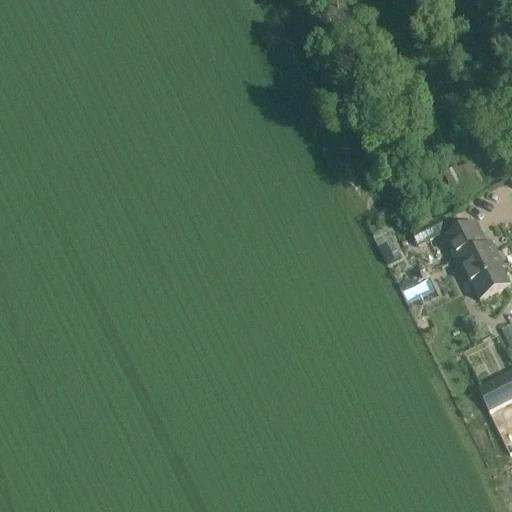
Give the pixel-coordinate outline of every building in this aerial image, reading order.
[(456,167),(443,175),(458,204),(483,190),(470,165),(464,168),(463,167),(458,170),(456,167)] [(442,216),(413,231),(411,232),(410,232),(419,248),(450,232),(442,216)] [(445,241),(461,272),(464,270),(480,303),(510,289),(496,262),(499,261),(492,246),(485,249),(474,226),(445,241)] [(470,334),(466,336),(467,340),(471,347),(473,350),(494,339),(484,320),(468,328),(470,334)] [(511,326),(502,332),(511,350),(511,349),(511,326)] [(511,374),(478,391),(489,414),(511,403),(511,374)]
